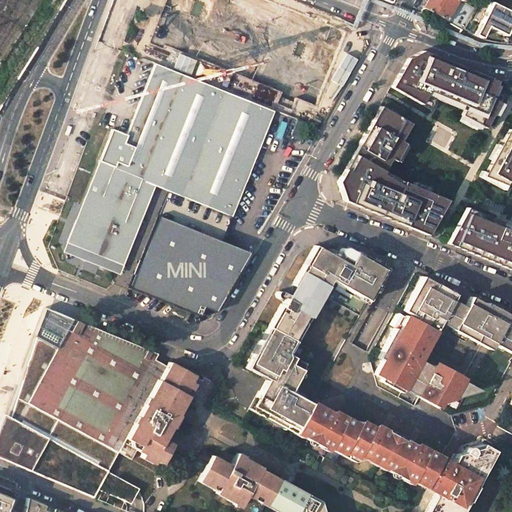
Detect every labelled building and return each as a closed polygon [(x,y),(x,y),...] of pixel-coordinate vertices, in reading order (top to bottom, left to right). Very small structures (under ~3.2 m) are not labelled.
[(236,0),(167,0),(151,42),(318,106),(346,31),(269,1),(258,29),(230,19),(236,0)] [(446,20),(458,0),(427,0),(423,8),(436,15),(446,20)] [(458,0),(446,20),(461,29),(474,8),(460,0),(459,0),(458,0)] [(509,29),(511,30),(511,6),(509,12),(490,2),(479,21),(487,26),(506,35),(508,31),(509,29)] [(487,26),(479,21),(472,35),(481,38),(487,26)] [(475,123),(476,123),(485,129),(494,114),(497,116),(507,99),(492,91),(496,81),(421,51),(406,58),(390,87),(431,110),(439,96),(448,100),(446,105),(462,112),(459,120),(472,127),(475,123)] [(225,92),(182,75),(169,69),(154,63),(126,134),(112,129),(100,161),(100,162),(89,190),(68,244),(96,255),(120,265),(153,184),(167,190),(232,216),(273,111),(225,92)] [(349,160),(336,181),(342,200),(426,234),(446,200),(431,194),(434,186),(421,181),(417,188),(403,182),(405,179),(391,172),(389,175),(382,171),(384,168),(388,170),(393,160),(400,164),(409,147),(399,141),(409,123),(398,117),(402,110),(389,103),(385,109),(379,106),(349,160)] [(305,124),(297,120),(291,136),(299,139),(301,133),(305,124)] [(482,176),(490,179),(488,186),(504,193),(507,188),(511,177),(511,130),(508,128),(502,140),(497,137),(485,161),(490,164),(482,176)] [(222,241),(232,216),(167,190),(157,215),(222,241)] [(446,243),(511,270),(511,225),(467,207),(446,243)] [(128,288),(199,316),(203,307),(214,312),(249,252),(222,241),(157,215),(128,288)] [(295,342),(327,285),(332,276),(339,280),(337,283),(368,300),(383,273),(352,257),(350,260),(344,257),(342,261),(315,246),(294,283),(299,285),(292,297),(280,290),(277,291),(276,292),(275,295),(277,297),(283,301),(268,327),(295,342)] [(419,358),(439,321),(489,349),(492,343),(511,354),(511,320),(470,296),(464,307),(451,299),(453,295),(421,276),(403,310),(417,318),(415,321),(404,315),(396,330),(393,328),(380,351),(384,353),(373,372),(373,373),(381,377),(379,380),(401,392),(403,389),(415,396),(418,397),(436,407),(439,402),(464,395),(469,384),(454,376),(456,373),(440,364),(439,367),(433,364),(432,365),(419,358)] [(24,377),(10,419),(0,444),(0,447),(6,450),(2,460),(93,497),(99,487),(107,471),(117,452),(29,404),(68,330),(73,319),(45,307),(34,336),(36,336),(31,354),(24,377)] [(77,321),(71,331),(68,330),(29,404),(117,452),(156,379),(158,380),(165,367),(154,361),(158,354),(88,325),(85,332),(82,330),(84,325),(77,321)] [(295,342),(268,327),(248,365),(263,373),(267,367),(274,371),(271,378),(260,397),(258,396),(257,395),(251,406),(251,407),(295,430),(296,429),(310,402),(298,396),(297,398),(291,395),(291,392),(306,364),(288,355),(295,342)] [(165,367),(190,380),(191,377),(192,374),(173,364),(172,363),(170,363),(168,361),(165,367)] [(159,438),(189,381),(190,380),(165,367),(158,380),(156,379),(117,452),(132,460),(137,451),(142,453),(154,460),(160,463),(168,449),(171,444),(163,440),(159,438)] [(196,378),(209,385),(211,382),(197,375),(196,378)] [(271,378),(269,376),(258,396),(260,397),(271,378)] [(159,438),(163,440),(170,427),(171,428),(178,416),(177,415),(193,384),(189,381),(159,438)] [(380,429),(373,426),(372,428),(359,421),(357,425),(356,425),(331,411),(330,413),(310,402),(296,429),(304,433),(303,434),(321,444),(326,442),(336,448),(340,446),(360,458),(364,457),(370,460),(374,459),(375,459),(383,463),(384,464),(384,467),(384,468),(403,478),(408,478),(416,482),(421,481),(426,483),(439,458),(412,444),(411,445),(386,431),(384,435),(378,432),(380,429)] [(0,459),(2,460),(6,450),(0,447),(0,444),(10,419),(7,417),(3,415),(0,421),(0,459)] [(294,433),(302,437),(303,434),(304,433),(296,429),(295,430),(294,433)] [(455,455),(450,464),(435,492),(423,511),(462,511),(496,452),(483,444),(480,449),(473,450),(472,448),(471,447),(470,447),(468,447),(467,448),(464,453),(455,455)] [(333,448),(353,459),(356,458),(360,458),(340,446),(336,448),(333,448)] [(154,460),(142,453),(140,457),(152,464),(154,460)] [(214,493),(232,503),(240,507),(246,496),(252,499),(254,495),(266,501),(267,500),(278,479),(260,470),(260,468),(242,458),(235,455),(229,466),(210,455),(203,468),(197,480),(204,484),(206,480),(218,487),(215,491),(214,493)] [(439,458),(424,486),(435,492),(450,464),(439,458)] [(369,461),(385,469),(384,468),(384,467),(384,464),(383,463),(375,459),(374,459),(370,460),(370,461),(369,461)] [(107,471),(99,487),(131,503),(133,500),(138,491),(139,488),(107,471)] [(288,511),(322,511),(319,500),(291,484),(279,478),(278,479),(267,500),(285,510),(288,511)] [(218,487),(206,480),(204,484),(215,491),(218,487)] [(6,511),(14,492),(0,486),(0,511),(6,511)] [(266,501),(254,495),(252,499),(264,505),(266,501)] [(61,511),(26,497),(23,511),(61,511)] [(285,510),(267,500),(266,501),(264,505),(276,511),(288,511),(285,510)]
